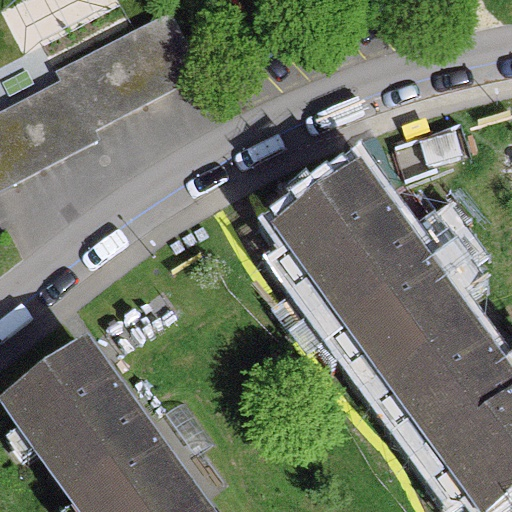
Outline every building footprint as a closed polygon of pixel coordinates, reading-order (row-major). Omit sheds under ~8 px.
[(0,117),(0,170),(9,188),(12,187),(10,184),(89,143),(90,146),(93,145),(87,133),(192,78),(193,81),(196,79),(166,19),(55,78),(59,87),(0,117)] [(455,325),(351,182),(275,238),(378,381),(455,325)] [(511,404),(455,325),(378,381),(473,511),(498,511),(511,502),(511,404)] [(76,359),(1,413),(72,511),(166,511),(182,501),(78,358),(76,359)] [(189,511),(182,501),(166,511),(189,511)]
